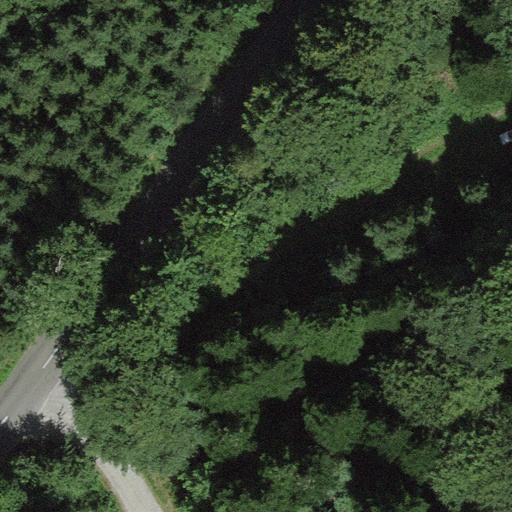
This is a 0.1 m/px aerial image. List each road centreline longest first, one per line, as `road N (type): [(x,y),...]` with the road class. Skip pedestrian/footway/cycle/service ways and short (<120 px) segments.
road 1 (unclassified): [(313,0),(0,423)]
road 2 (track): [(511,145),(379,197),(229,280),(88,310)]
road 3 (track): [(145,511),(47,368)]
